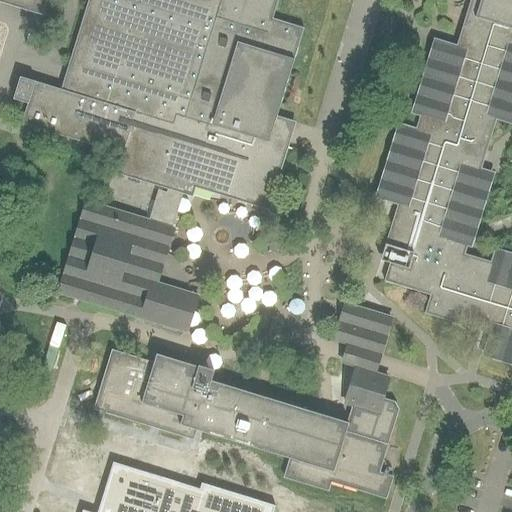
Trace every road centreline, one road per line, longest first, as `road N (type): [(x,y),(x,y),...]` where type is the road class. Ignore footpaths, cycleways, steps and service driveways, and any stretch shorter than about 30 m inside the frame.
road 1 (unknown): [(45,444),(253,511)]
road 2 (residential): [(0,408),(51,423),(26,511)]
